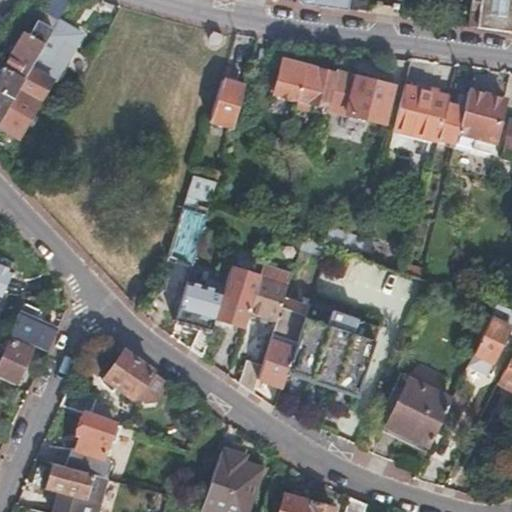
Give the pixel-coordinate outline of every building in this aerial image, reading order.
[(53,0),(47,11),(57,18),(67,0),(53,0)] [(297,0),(299,3),(345,9),(346,0),(297,0)] [(511,0),(470,0),(468,25),(511,30),(511,0)] [(21,79),(31,63),(57,18),(47,11),(41,22),(38,21),(30,35),(26,32),(4,69),(21,79)] [(50,74),(31,63),(21,79),(0,114),(0,144),(8,149),(50,74)] [(296,102),(325,111),(326,107),(334,78),(304,70),(280,63),(271,96),(276,100),(289,104),(296,102)] [(0,114),(21,79),(4,69),(0,74),(0,114)] [(393,87),(336,72),(334,78),(326,107),(382,122),(393,87)] [(241,86),(221,79),(220,81),(207,123),(229,128),(230,126),(241,86)] [(449,95),(405,83),(393,129),(436,141),(447,101),(449,95)] [(471,87),(465,106),(459,130),(473,134),(470,145),(489,151),(503,97),(471,87)] [(447,101),(436,141),(454,146),(459,130),(465,106),(447,101)] [(325,111),(296,102),(293,110),(323,119),(325,111)] [(511,116),(508,116),(498,152),(511,156),(511,116)] [(511,156),(498,152),(495,166),(511,171),(511,156)] [(185,206),(209,209),(213,181),(189,178),(185,206)] [(249,200),(245,214),(246,214),(275,223),(280,209),(249,200)] [(196,213),(181,208),(166,256),(182,261),(196,213)] [(246,214),(243,224),(270,233),(272,233),(275,223),(246,214)] [(357,260),(365,232),(330,222),(324,243),(328,244),(326,250),(357,260)] [(270,233),(243,224),(240,234),(267,243),(270,233)] [(374,235),(365,232),(357,260),(365,262),(374,235)] [(381,267),(392,271),(395,260),(384,256),(381,267)] [(0,293),(12,270),(0,263),(0,293)] [(402,265),(400,273),(417,278),(419,270),(402,265)] [(257,278),(227,268),(216,304),(246,314),(257,278)] [(257,278),(246,314),(274,322),(277,311),(289,274),(274,268),(270,282),(257,278)] [(214,289),(186,280),(173,323),(193,329),(188,346),(200,355),(207,332),(202,330),(214,289)] [(301,319),(291,349),(285,365),(354,390),(376,321),(309,297),(301,319)] [(503,306),(495,303),(490,315),(509,325),(511,326),(511,308),(504,306),(503,306)] [(39,313),(20,304),(16,313),(35,322),(39,313)] [(274,322),(268,341),(291,349),(301,319),(277,311),(274,322)] [(16,313),(7,331),(45,349),(54,331),(35,322),(16,313)] [(509,325),(490,315),(464,369),(476,376),(483,361),(489,365),(509,325)] [(0,334),(0,377),(13,383),(29,348),(8,338),(0,334)] [(266,348),(257,377),(279,384),(285,365),(291,349),(268,341),(266,348)] [(250,343),(239,380),(253,389),(257,377),(266,348),(250,343)] [(511,343),(493,381),(511,390),(511,343)] [(133,398),(152,371),(121,351),(103,377),(133,398)] [(387,425),(428,444),(451,396),(408,376),(387,425)] [(58,404),(80,411),(108,420),(112,409),(90,401),(92,395),(66,387),(58,404)] [(62,465),(107,478),(112,460),(108,459),(109,453),(104,451),(107,440),(113,441),(118,424),(108,420),(80,411),(72,436),(77,437),(73,448),(68,446),(62,465)] [(220,454),(201,503),(199,511),(201,511),(220,511),(222,509),(229,511),(244,511),(258,473),(245,468),(243,462),(220,454)] [(48,511),(91,511),(94,501),(108,505),(115,480),(107,478),(62,465),(49,462),(43,488),(54,490),(48,511)] [(283,494),(278,511),(330,511),(332,506),(283,494)] [(362,511),(365,502),(348,494),(343,511),(362,511)]
